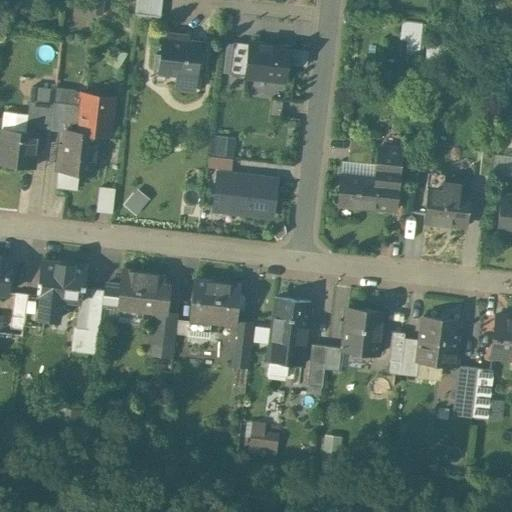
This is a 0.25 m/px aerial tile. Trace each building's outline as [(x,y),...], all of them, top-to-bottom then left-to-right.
[(102,0),(90,0),(88,13),(100,14),(102,0)] [(161,0),(136,0),(135,14),(160,17),(161,0)] [(407,22),(407,51),(424,51),(423,22),(407,22)] [(175,36),(162,34),(158,72),(196,76),(200,43),(175,41),(175,36)] [(288,48),(248,44),(244,75),(284,80),(288,48)] [(53,91),(29,88),(24,131),(35,132),(35,130),(35,122),(37,123),(36,126),(38,127),(49,128),(52,102),(53,91)] [(113,98),(81,95),(80,105),(82,105),(80,121),(83,121),(83,125),(79,126),(79,132),(96,134),(96,135),(108,136),(113,98)] [(80,105),(52,102),(49,128),(49,130),(61,131),(61,125),(80,121),(82,105),(80,105)] [(24,131),(2,129),(0,144),(0,163),(32,167),(36,133),(35,132),(24,131)] [(79,132),(66,130),(64,145),(59,144),(56,170),(58,171),(77,173),(91,174),(96,135),(96,134),(79,132)] [(214,133),(212,153),(233,156),(236,136),(214,133)] [(372,141),(349,139),(347,163),(370,165),(372,141)] [(400,149),(379,147),(375,179),(376,180),(373,207),(394,209),(400,149)] [(493,153),(481,152),(479,174),(490,176),(493,153)] [(511,168),(511,154),(500,154),(500,168),(511,168)] [(232,168),(232,156),(209,155),(208,166),(232,168)] [(77,173),(58,171),(56,187),(75,189),(77,173)] [(272,180),(232,176),(229,207),(268,212),(272,180)] [(375,179),(341,176),(338,204),(373,207),(376,180),(375,179)] [(97,186),(96,211),(113,212),(114,187),(97,186)] [(124,204),(138,215),(151,198),(138,188),(124,204)] [(468,193),(429,188),(425,221),(464,226),(468,193)] [(511,195),(500,194),(496,231),(511,232),(511,195)] [(10,257),(0,256),(0,291),(6,293),(10,257)] [(86,266),(40,261),(38,280),(42,281),(40,295),(40,297),(59,299),(80,301),(81,288),(83,288),(86,266)] [(163,275),(121,270),(117,306),(165,311),(168,285),(167,285),(166,287),(162,287),(163,275)] [(239,284),(193,279),(188,323),(207,325),(207,320),(235,323),(239,284)] [(103,289),(90,288),(85,328),(98,330),(103,289)] [(26,294),(12,292),(9,317),(23,319),(26,294)] [(40,295),(26,294),(23,319),(22,325),(38,327),(39,317),(38,317),(40,297),(40,295)] [(59,299),(40,297),(38,317),(39,317),(57,319),(59,299)] [(309,302),(275,297),(270,339),(304,343),(309,302)] [(382,311),(347,307),(342,347),(341,350),(342,350),(377,355),(382,311)] [(511,317),(496,315),(497,314),(496,314),(490,356),(510,358),(511,351),(511,350),(511,317)] [(9,317),(3,316),(1,333),(21,335),(22,325),(23,319),(9,317)] [(176,319),(157,316),(153,348),(172,351),(176,319)] [(458,320),(422,316),(419,340),(416,361),(417,361),(455,366),(457,347),(454,347),(458,320)] [(252,323),(240,322),(236,351),(249,353),(252,323)] [(404,332),(391,330),(386,373),(399,374),(404,339),(404,332)] [(304,343),(270,339),(268,359),(301,363),(304,343)] [(419,340),(404,339),(399,374),(415,376),(417,361),(416,361),(419,340)] [(326,345),(311,343),(308,372),(307,372),(306,381),(322,383),(323,369),(326,345)] [(342,347),(326,345),(323,369),(340,371),(342,350),(341,350),(342,347)] [(477,367),(462,365),(457,401),(472,403),(477,367)] [(491,368),(477,367),(472,403),(471,416),(485,418),(491,368)] [(472,403),(457,401),(456,414),(471,416),(472,403)] [(78,411),(61,409),(59,425),(76,427),(78,411)]
